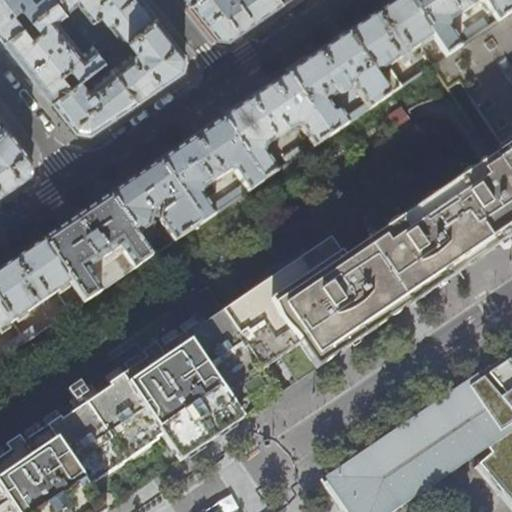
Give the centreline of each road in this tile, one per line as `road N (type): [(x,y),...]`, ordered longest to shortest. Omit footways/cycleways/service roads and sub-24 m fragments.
road 1 (residential): [(223,75),(77,177)]
road 2 (residential): [(335,0),(223,75)]
road 3 (residential): [(0,80),(77,177)]
